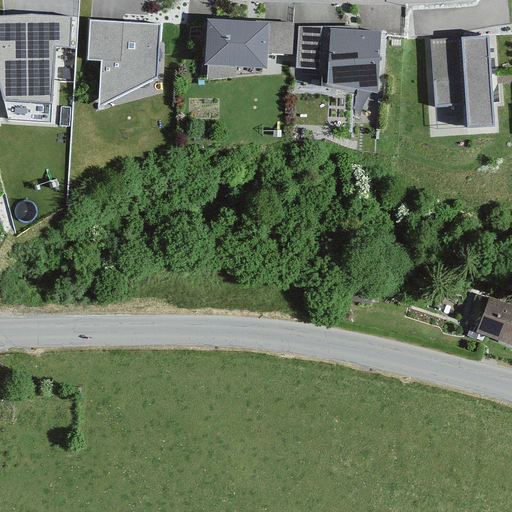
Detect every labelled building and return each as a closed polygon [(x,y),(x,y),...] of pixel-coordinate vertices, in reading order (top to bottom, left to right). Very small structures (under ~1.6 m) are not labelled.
[(31,20),(0,22),(0,77),(11,122),(48,124),(52,49),(68,50),(70,22),(31,20)] [(159,29),(92,25),(90,61),(104,62),(101,108),(156,81),(159,29)] [(267,30),(210,27),(207,69),(264,72),(267,30)] [(379,39),(333,36),(331,85),(375,96),(379,39)] [(493,131),(487,42),(432,46),(436,108),(467,106),(469,132),(493,131)] [(349,283),(345,303),(370,308),(374,288),(349,283)] [(511,308),(482,299),(469,336),(511,350),(511,308)]
